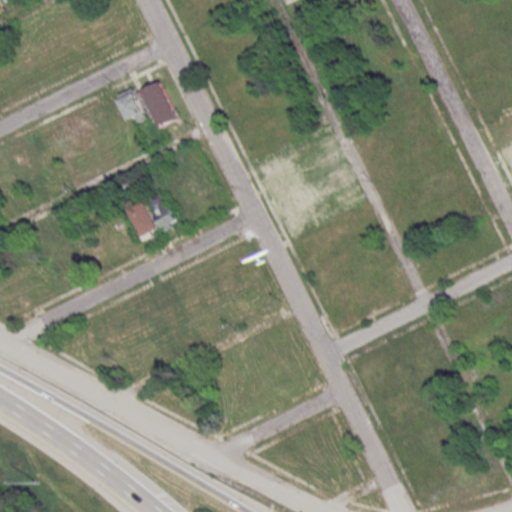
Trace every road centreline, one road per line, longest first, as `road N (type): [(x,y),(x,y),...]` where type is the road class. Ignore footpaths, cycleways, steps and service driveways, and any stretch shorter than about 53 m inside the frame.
road 1 (residential): [(329,352),(150,0)]
road 2 (residential): [(321,511),(0,341)]
road 3 (motorway): [(248,511),(0,367)]
road 4 (residential): [(258,216),(3,343)]
road 5 (residential): [(511,226),(400,0)]
road 6 (residential): [(511,260),(329,352)]
road 7 (motorway): [(157,511),(0,397)]
road 8 (residential): [(172,42),(0,128)]
road 9 (residential): [(346,389),(211,457)]
road 10 (residential): [(346,389),(402,511)]
